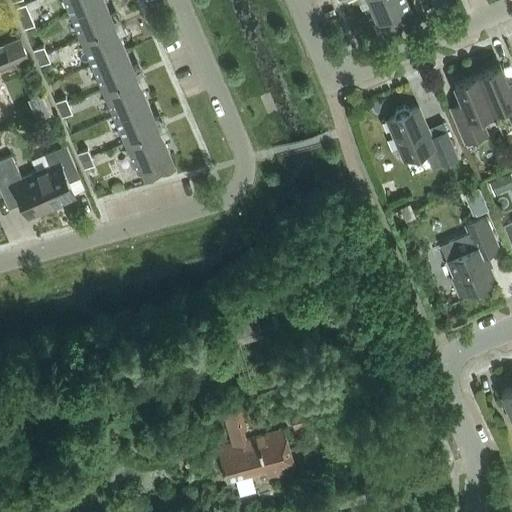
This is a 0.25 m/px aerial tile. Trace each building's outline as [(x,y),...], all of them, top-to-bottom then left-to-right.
[(66,0),(72,12),(100,0),(66,0)] [(115,24),(105,0),(100,0),(72,12),(83,37),(115,24)] [(410,5),(407,0),(369,0),(377,19),(378,19),(385,34),(415,21),(408,6),(410,5)] [(38,23),(29,1),(17,6),(26,27),(38,23)] [(83,37),(94,63),(126,50),(115,24),(83,37)] [(20,37),(0,45),(0,69),(29,57),(20,37)] [(36,49),(39,56),(49,52),(46,45),(36,49)] [(137,75),(126,50),(94,63),(105,89),(137,75)] [(43,65),(53,60),(49,52),(39,56),(43,65)] [(500,64),(477,73),(493,110),(505,105),(511,121),(511,87),(511,88),(500,64)] [(480,116),(493,110),(477,73),(454,83),(464,106),(451,111),(463,142),(487,132),(480,116)] [(105,89),(116,114),(148,101),(137,75),(105,89)] [(41,92),(28,97),(37,118),(49,112),(41,92)] [(58,100),(60,108),(71,103),(69,96),(58,100)] [(116,114),(127,141),(159,127),(148,101),(116,114)] [(64,117),(75,113),(71,103),(60,108),(64,117)] [(395,112),(396,114),(389,117),(396,134),(394,135),(404,159),(425,150),(432,168),(457,157),(446,130),(431,136),(425,122),(423,123),(416,106),(409,109),(408,107),(404,105),(396,108),(395,112)] [(35,119),(23,124),(27,133),(39,128),(35,119)] [(170,153),(159,127),(127,141),(138,167),(139,166),(145,181),(175,168),(169,153),(170,153)] [(83,160),(94,155),(113,148),(110,141),(80,152),(83,160)] [(49,164),(36,170),(52,206),(76,196),(66,174),(77,169),(66,143),(44,153),(49,164)] [(0,158),(0,187),(6,200),(18,195),(28,217),(52,206),(36,170),(21,176),(11,153),(0,158)] [(83,160),(86,168),(97,163),(94,155),(83,160)] [(500,177),(490,181),(494,193),(505,189),(500,177)] [(415,216),(409,203),(400,207),(406,220),(415,216)] [(469,232),(443,243),(449,257),(446,259),(453,275),(451,276),(459,294),(496,278),(485,253),(497,248),(483,216),(465,223),(469,232)] [(511,220),(503,224),(511,244),(511,220)] [(264,337),(257,308),(230,315),(238,344),(264,337)] [(511,386),(501,391),(511,417),(511,386)] [(328,389),(287,400),(295,431),(336,420),(328,389)] [(283,429),(249,438),(241,409),(225,413),(233,442),(217,446),(227,478),(263,468),(266,477),(295,468),(283,429)] [(306,496),(301,480),(285,485),(290,501),(306,496)]
